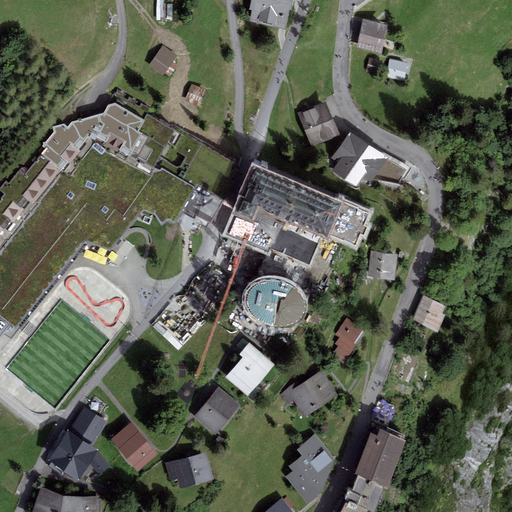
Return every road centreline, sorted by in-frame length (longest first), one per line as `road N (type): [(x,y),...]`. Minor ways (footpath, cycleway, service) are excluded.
road 1 (unclassified): [(319,511),(371,398),(436,201),(418,153),(358,119),(343,97),(347,0)]
road 2 (residential): [(18,511),(64,416),(210,245),(252,147)]
road 3 (residential): [(252,147),(307,0)]
road 4 (residential): [(252,147),(237,133),(229,0)]
